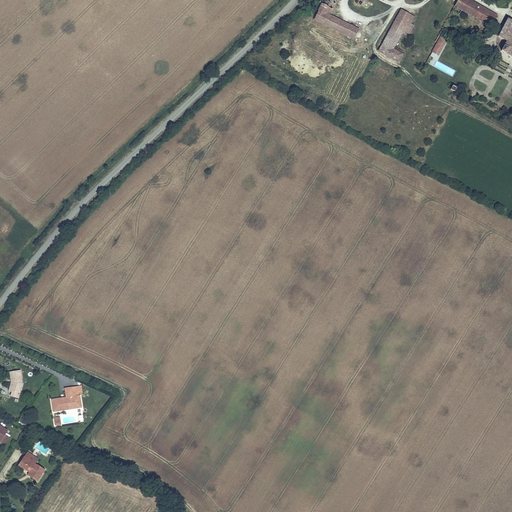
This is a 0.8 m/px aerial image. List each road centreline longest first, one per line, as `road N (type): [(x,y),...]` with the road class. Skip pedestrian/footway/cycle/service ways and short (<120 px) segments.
road 1 (tertiary): [(175,112),(73,209),(0,301)]
road 2 (tertiary): [(175,112),(293,0)]
